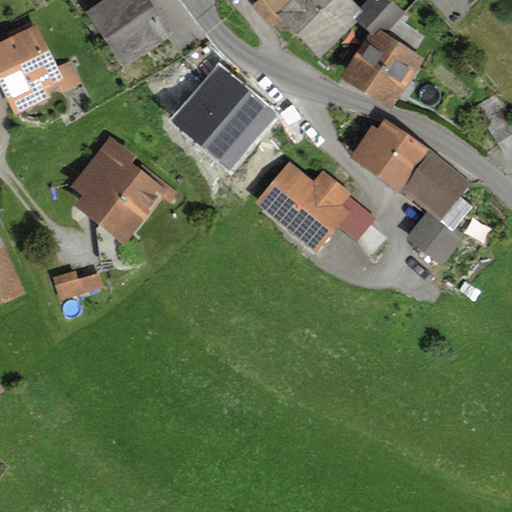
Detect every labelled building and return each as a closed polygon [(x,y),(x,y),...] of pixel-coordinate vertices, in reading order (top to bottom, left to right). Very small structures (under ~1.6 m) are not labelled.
[(166,38),(141,0),(103,0),(77,17),(112,73),(166,38)] [(323,0),(260,0),(311,56),(358,15),(344,0),(323,0)] [(390,5),(340,75),(387,108),(437,39),(390,5)] [(36,28),(0,45),(0,95),(13,121),(86,84),(73,57),(56,66),(36,28)] [(495,163),(511,153),(511,113),(503,98),(469,117),(495,163)] [(419,152),(378,117),(341,160),(385,197),(393,187),(429,217),(407,243),(432,265),(458,234),(450,228),(468,207),(458,199),(473,182),(426,143),(419,152)] [(169,185),(114,139),(60,203),(116,249),(169,185)] [(325,175),(314,188),(284,162),(245,206),(314,266),(357,217),(342,204),(349,195),(325,175)] [(0,303),(22,294),(0,245),(0,303)] [(100,271),(54,283),(59,302),(105,289),(100,271)]
